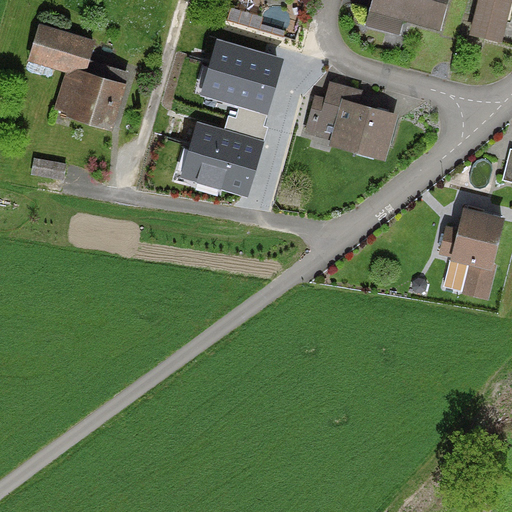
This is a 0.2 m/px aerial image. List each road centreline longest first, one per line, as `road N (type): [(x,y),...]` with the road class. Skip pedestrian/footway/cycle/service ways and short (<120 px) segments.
road 1 (residential): [(480,114),(313,261),(0,487)]
road 2 (residential): [(330,0),(327,30),(348,55),(432,81),(480,114)]
